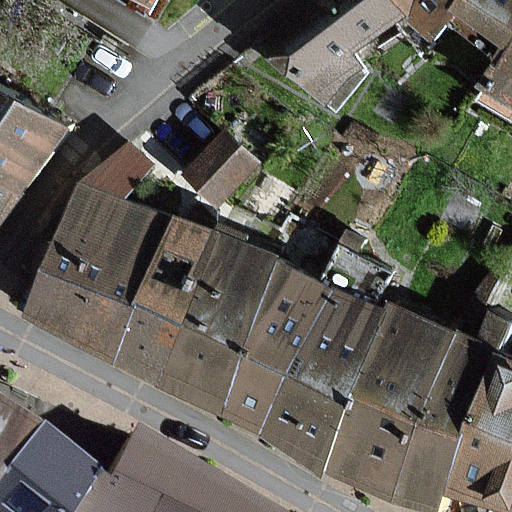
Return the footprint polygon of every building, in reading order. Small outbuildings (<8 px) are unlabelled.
[(134,0),(153,10),(158,0),(134,0)] [(314,0),(265,38),(323,94),(364,65),(356,54),(411,12),(401,0),(314,0)] [(401,0),(411,12),(421,25),(434,42),(446,23),(450,15),(458,0),(401,0)] [(510,48),(511,44),(511,0),(458,0),(450,15),(510,48)] [(511,44),(510,48),(488,88),(511,101),(511,44)] [(58,127),(0,92),(0,190),(15,199),(58,127)] [(259,161),(228,132),(189,173),(221,203),(259,161)] [(27,316),(116,363),(170,217),(128,203),(156,168),(134,146),(83,186),(61,236),(51,260),(27,316)] [(0,223),(15,199),(0,190),(0,223)] [(170,217),(116,363),(163,387),(217,233),(170,217)] [(279,256),(217,233),(163,387),(222,416),(276,262),(279,256)] [(276,262),(222,416),(265,433),(337,289),(276,262)] [(326,477),(327,473),(384,312),(337,289),(265,433),(326,477)] [(327,473),(394,496),(451,335),(384,312),(327,473)] [(394,496),(438,511),(440,511),(449,488),(493,363),(497,352),(451,335),(394,496)] [(449,488),(511,510),(511,369),(493,363),(449,488)] [(0,458),(20,430),(0,415),(0,458)] [(130,511),(254,511),(219,488),(151,442),(128,427),(93,479),(131,505),(130,511)] [(0,511),(56,511),(83,472),(20,430),(0,458),(0,511)] [(130,511),(131,505),(93,479),(83,472),(56,511),(130,511)]
